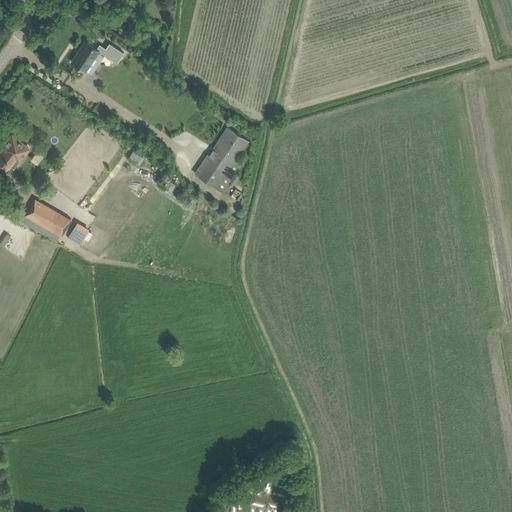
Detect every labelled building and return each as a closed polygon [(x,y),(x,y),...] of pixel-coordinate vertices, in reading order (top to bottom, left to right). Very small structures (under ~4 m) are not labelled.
[(76,54),(71,62),(76,65),(80,67),(85,71),(86,69),(98,51),(102,53),(105,48),(99,44),(96,48),(95,47),(86,42),(78,55),(76,54)] [(105,48),(102,53),(116,63),(123,52),(109,42),(105,48)] [(195,173),(223,192),(243,162),(238,158),(249,140),(227,126),(195,173)] [(0,173),(3,170),(5,171),(18,154),(21,157),(28,148),(11,135),(2,147),(4,148),(0,152),(0,173)] [(133,150),(128,158),(136,164),(141,156),(133,150)] [(25,215),(61,236),(70,220),(34,199),(25,215)] [(68,238),(81,244),(90,227),(78,220),(68,238)]
